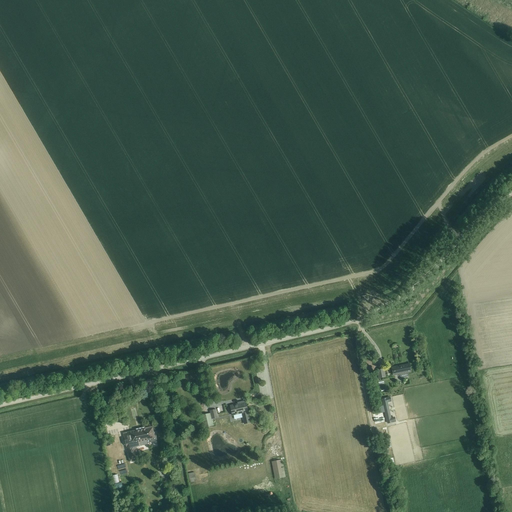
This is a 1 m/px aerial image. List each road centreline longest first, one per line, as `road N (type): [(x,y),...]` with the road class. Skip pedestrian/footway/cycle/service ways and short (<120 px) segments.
road 1 (unclassified): [(0,405),(357,320),(417,284),(511,193)]
road 2 (track): [(360,325),(388,511)]
